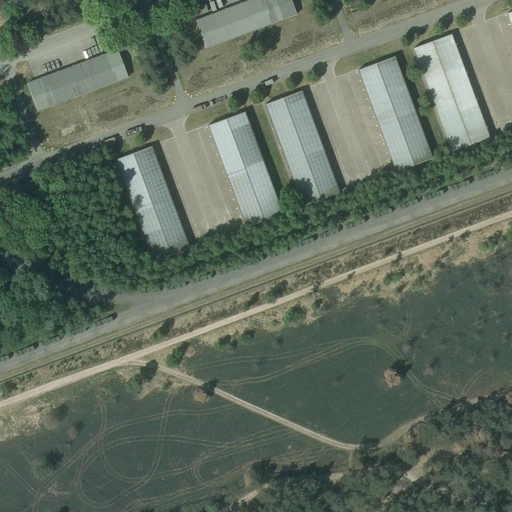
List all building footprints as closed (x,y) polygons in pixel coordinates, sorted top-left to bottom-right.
[(290,0),(252,0),(195,21),(205,48),(296,14),(290,0)] [(451,35),(413,48),(451,152),(489,138),(451,35)] [(117,50),(27,84),(37,111),(127,77),(117,50)] [(394,57),(358,70),(395,172),(432,159),(394,57)] [(301,91),(265,105),(302,206),(339,193),(301,91)] [(244,112),(208,126),(246,227),(282,213),(244,112)] [(151,147),(114,160),(152,262),(189,248),(151,147)]
